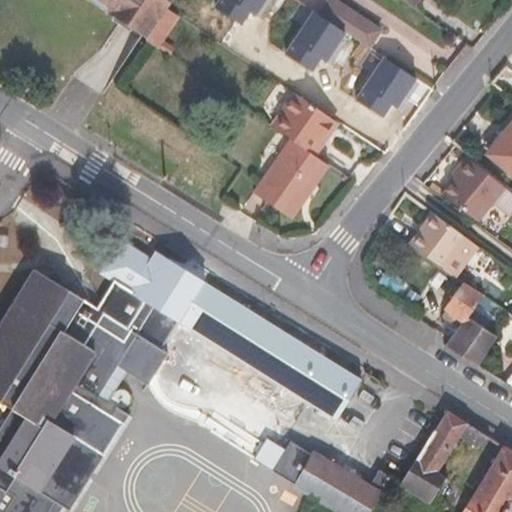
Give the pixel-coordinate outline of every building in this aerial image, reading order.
[(168,7),(172,0),(91,0),(147,37),(168,7)] [(263,0),(218,0),(215,6),(241,23),(249,10),(255,14),(263,0)] [(334,0),(326,0),(318,13),(369,46),(379,29),(334,0)] [(145,39),(148,41),(158,47),(179,14),(168,7),(147,37),(145,39)] [(415,77),(384,56),(356,98),(382,115),(391,102),(396,106),(415,77)] [(317,152),(340,119),(296,90),(273,123),(292,136),(317,152)] [(511,120),(486,152),(511,173),(511,120)] [(292,218),(331,162),(317,152),(292,136),(254,191),(292,218)] [(511,214),(511,191),(469,154),(457,167),(458,167),(461,170),(456,176),(444,190),(477,219),(493,201),(511,216),(511,214)] [(456,176),(461,170),(458,167),(452,173),(456,176)] [(478,246),(432,212),(409,243),(456,275),(478,246)] [(8,235),(0,234),(0,247),(8,248),(8,235)] [(0,511),(59,511),(63,506),(70,509),(129,415),(117,407),(121,398),(114,393),(104,387),(117,364),(128,371),(149,384),(168,353),(158,347),(176,319),(183,323),(335,419),(361,378),(206,282),(154,250),(150,257),(121,240),(101,272),(115,281),(98,307),(36,268),(0,325),(0,400),(12,408),(13,409),(0,429),(0,511)] [(459,326),(447,344),(478,364),(497,334),(487,328),(467,315),(483,293),(465,281),(445,309),(446,310),(443,314),(459,326)] [(467,315),(487,328),(502,306),(483,293),(467,315)] [(114,393),(128,371),(117,364),(104,387),(114,393)] [(389,476),(400,483),(436,427),(398,404),(379,436),(396,446),(380,470),(389,476)] [(437,470),(459,436),(468,421),(448,409),(436,427),(400,483),(430,502),(446,476),(437,470)] [(478,447),(487,433),(468,421),(459,436),(478,447)] [(309,493),(342,511),(367,511),(381,490),(370,483),(313,450),(311,453),(291,440),(273,469),(295,483),(294,484),(309,493)] [(500,511),(511,495),(511,449),(503,444),(466,506),(461,511),(500,511)] [(389,476),(380,470),(379,469),(370,483),(381,490),(389,476)] [(511,511),(511,495),(500,511),(511,511)]
